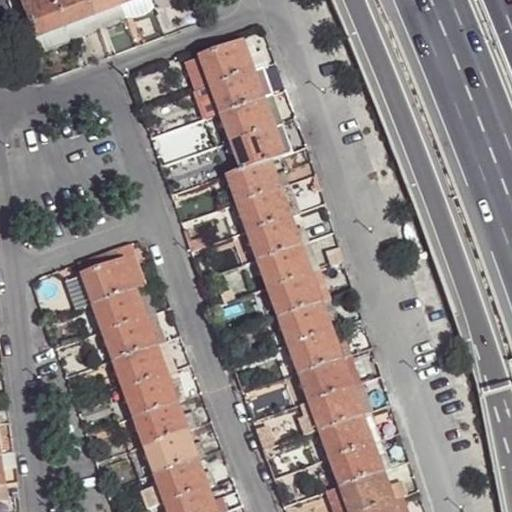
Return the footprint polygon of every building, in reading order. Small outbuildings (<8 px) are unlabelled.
[(22,0),(38,41),(66,30),(53,0),(22,0)] [(53,0),(66,30),(93,19),(85,0),(53,0)] [(85,0),(93,19),(122,8),(118,0),(85,0)] [(118,0),(122,8),(143,0),(118,0)] [(127,22),(122,8),(93,19),(99,32),(127,22)] [(99,32),(93,19),(66,30),(72,45),(99,32)] [(72,45),(66,30),(38,41),(44,56),(72,45)] [(238,45),(251,73),(261,69),(270,65),(264,50),(257,52),(253,40),(238,45)] [(198,60),(209,88),(251,73),(238,45),(198,60)] [(190,94),(209,88),(198,60),(180,67),(190,94)] [(256,87),(266,82),(261,69),(251,73),(256,87)] [(209,88),(219,116),(261,100),(256,87),(251,73),(209,88)] [(256,87),(261,100),(271,96),(266,82),(256,87)] [(219,116),(229,144),(271,130),(267,115),(261,100),(219,116)] [(267,115),(271,130),(281,125),(277,112),(267,115)] [(271,130),(282,158),(292,153),(281,125),(271,130)] [(229,144),(240,173),(267,162),(282,158),(271,130),(229,144)] [(272,177),(281,174),(287,172),(282,158),(267,162),(272,177)] [(226,178),(236,206),(278,191),(272,177),(267,162),(240,173),(226,178)] [(278,191),(287,187),(281,174),(272,177),(278,191)] [(278,191),(288,220),(298,216),(287,187),(278,191)] [(236,206),(247,235),(288,220),(278,191),(236,206)] [(247,235),(258,263),(297,248),(292,233),(288,220),(247,235)] [(292,233),(297,248),(306,245),(301,230),(292,233)] [(118,250),(123,262),(134,259),(127,245),(118,250)] [(306,245),(297,248),(303,261),(313,258),(306,245)] [(258,263),(267,291),(308,276),(303,261),(297,248),(258,263)] [(78,265),(83,280),(123,262),(118,250),(78,265)] [(303,261),(308,276),(318,273),(313,258),(303,261)] [(123,262),(134,293),(145,288),(134,259),(123,262)] [(86,289),(93,308),(134,293),(123,262),(83,280),(86,289)] [(308,276),(312,289),(322,285),(318,273),(308,276)] [(267,291),(278,320),(319,305),(312,289),(308,276),(267,291)] [(79,313),(93,308),(86,289),(83,280),(69,285),(79,313)] [(312,289),(319,305),(329,301),(322,285),(312,289)] [(134,293),(139,308),(150,303),(145,288),(134,293)] [(93,308),(102,336),(143,321),(139,308),(134,293),(93,308)] [(329,301),(319,305),(324,318),(333,314),(329,301)] [(139,308),(143,321),(155,316),(150,303),(139,308)] [(278,320),(288,349),(330,333),(324,318),(319,305),(278,320)] [(324,318),(330,333),(339,330),(333,314),(324,318)] [(143,321),(149,334),(159,329),(155,316),(143,321)] [(273,354),(288,349),(278,320),(262,325),(273,354)] [(102,336),(112,364),(154,350),(149,334),(143,321),(102,336)] [(149,334),(154,350),(166,345),(159,329),(149,334)] [(339,330),(330,333),(334,347),(345,344),(339,330)] [(288,349),(297,377),(339,361),(334,347),(330,333),(288,349)] [(154,350),(159,363),(168,359),(184,353),(180,340),(166,345),(154,350)] [(334,347),(339,361),(349,357),(345,344),(334,347)] [(112,364),(122,392),(164,377),(159,363),(154,350),(112,364)] [(339,361),(350,391),(360,387),(349,357),(339,361)] [(159,363),(164,377),(174,374),(168,359),(159,363)] [(297,377),(308,405),(350,391),(339,361),(297,377)] [(164,377),(169,391),(179,388),(174,374),(164,377)] [(122,392),(133,421),(175,406),(169,391),(164,377),(122,392)] [(360,387),(350,391),(355,404),(364,401),(360,387)] [(169,391),(175,406),(185,403),(179,388),(169,391)] [(308,405),(318,434),(360,419),(355,404),(350,391),(308,405)] [(355,404),(360,419),(370,415),(364,401),(355,404)] [(306,439),(318,434),(308,405),(301,408),(305,419),(299,421),(306,439)] [(133,421),(143,449),(184,434),(179,420),(175,406),(133,421)] [(360,419),(369,446),(380,443),(370,415),(360,419)] [(179,420),(184,434),(194,430),(189,416),(179,420)] [(318,434),(328,461),(369,446),(360,419),(318,434)] [(266,432),(255,435),(262,455),(273,451),(266,432)] [(143,449),(152,477),(194,463),(189,449),(184,434),(143,449)] [(375,461),(384,457),(380,443),(369,446),(375,461)] [(189,449),(194,463),(205,458),(200,445),(189,449)] [(328,461),(339,491),(381,476),(375,461),(369,446),(328,461)] [(375,461),(381,476),(389,472),(384,457),(375,461)] [(156,488),(162,505),(205,490),(200,476),(194,463),(152,477),(156,488)] [(200,476),(205,490),(215,487),(210,472),(200,476)] [(339,491),(346,511),(373,511),(391,505),(386,490),(381,476),(339,491)] [(386,490),(391,505),(401,502),(395,487),(386,490)] [(162,505),(156,488),(142,493),(148,510),(162,505)] [(164,511),(212,511),(210,506),(205,490),(162,505),(164,511)] [(329,511),(346,511),(339,491),(324,496),(329,511)] [(404,511),(401,502),(391,505),(393,511),(404,511)] [(210,506),(212,511),(224,511),(221,503),(210,506)]
